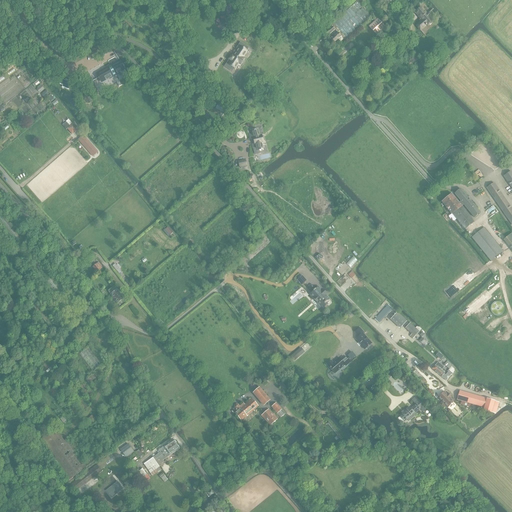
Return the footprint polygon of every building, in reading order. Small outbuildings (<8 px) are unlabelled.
[(338,32),(341,36),(346,40),(371,18),(361,6),(366,1),(364,0),(358,0),(358,1),(331,25),(330,24),(322,31),(327,37),(335,30),(338,32)] [(421,23),(417,26),(420,31),(425,26),(426,27),(427,26),(427,27),(429,25),(430,26),(432,24),(431,23),(433,22),(430,18),(431,17),(428,14),(427,15),(421,8),(416,13),(421,19),(420,21),(421,23)] [(369,27),(378,37),(387,28),(378,18),(369,27)] [(333,43),(341,36),(338,32),(330,39),(333,43)] [(228,62),(225,66),(229,69),(230,68),(231,67),(235,69),(239,64),(240,65),(244,59),(243,58),(247,51),(246,51),(248,48),(241,43),(237,48),(238,50),(234,56),(235,56),(234,57),(231,56),(228,60),(230,60),(228,62)] [(116,63),(98,74),(100,78),(104,75),(107,80),(126,69),(122,61),(116,65),(116,63)] [(64,76),(62,81),(64,82),(64,84),(71,86),(74,79),(63,75),(63,76),(64,76)] [(78,130),(73,124),(69,120),(64,125),(67,129),(72,135),(78,130)] [(253,135),(250,135),(251,139),(253,138),(255,144),(252,145),(253,149),(256,148),(257,151),(259,150),(259,151),(261,151),(261,150),(263,149),(261,143),(263,143),(262,136),(259,136),(258,130),(256,131),(256,130),(254,130),(254,131),(252,131),(253,135)] [(83,136),(79,140),(93,156),(98,152),(83,136)] [(511,173),(511,172),(505,176),(511,186),(511,210),(494,184),(487,188),(511,223),(511,173)] [(459,203),(462,207),(464,205),(474,218),(480,213),(461,189),(455,194),(461,202),(459,203)] [(462,207),(459,203),(452,194),(442,202),(452,214),(452,215),(461,207),(462,207)] [(61,280),(23,232),(0,202),(0,232),(15,251),(11,255),(15,260),(19,257),(55,304),(70,292),(75,299),(79,296),(70,285),(74,283),(70,277),(67,280),(64,277),(61,280)] [(451,219),(454,216),(465,230),(474,223),(461,207),(452,215),(452,214),(449,216),(451,219)] [(503,251),(488,232),(484,228),(472,238),(491,261),(503,251)] [(103,272),(101,270),(103,268),(98,263),(93,267),(97,273),(98,272),(99,274),(103,272)] [(129,282),(128,283),(113,264),(111,266),(126,285),(129,288),(132,286),(129,282)] [(297,280),(301,286),(307,281),(302,275),(297,280)] [(327,303),(327,302),(330,299),(327,296),(328,295),(322,289),(321,290),(318,287),(310,295),(312,298),(317,304),(319,303),(324,308),(328,304),(326,303),(327,303)] [(117,290),(117,289),(110,295),(117,304),(124,299),(124,298),(124,299),(117,290)] [(32,315),(49,337),(59,329),(37,300),(26,308),(27,308),(22,312),(27,319),(32,315)] [(379,323),(379,322),(392,308),(388,305),(375,319),(379,323)] [(100,313),(95,307),(92,310),(96,316),(100,313)] [(400,328),(406,322),(396,313),(391,319),(400,328)] [(91,331),(101,324),(108,319),(105,314),(95,322),(88,327),(91,331)] [(87,334),(83,328),(78,321),(60,334),(64,339),(73,332),(75,334),(80,331),(84,336),(87,334)] [(410,337),(413,339),(420,332),(410,323),(405,329),(412,334),(410,337)] [(372,343),(363,333),(364,332),(360,328),(355,332),(359,337),(356,339),(365,350),(372,343)] [(90,346),(80,354),(93,372),(104,364),(90,346)] [(295,360),(304,352),(301,348),(291,356),(295,360)] [(346,366),(351,362),(346,357),(342,361),(339,358),(333,363),(331,361),(327,364),(329,367),(335,373),(345,365),(346,366)] [(450,370),(449,369),(447,372),(443,369),(444,368),(438,362),(432,369),(441,377),(444,375),(445,376),(446,375),(446,374),(450,370)] [(455,368),(453,366),(451,364),(448,368),(449,369),(450,370),(446,374),(446,375),(445,376),(444,375),(441,377),(446,381),(448,379),(454,371),(454,369),(455,368)] [(86,380),(89,383),(108,369),(105,366),(86,380)] [(423,377),(416,370),(413,372),(420,379),(423,377)] [(290,388),(284,381),(279,385),(281,387),(282,386),(286,391),(290,388)] [(54,397),(59,392),(55,387),(51,390),(53,393),(52,394),(54,397)] [(270,400),(260,389),(260,388),(254,393),(264,405),(270,400)] [(471,404),(474,395),(460,391),(457,400),(462,401),(460,404),(470,407),(470,404),(471,404)] [(448,394),(447,395),(444,392),(438,398),(448,408),(454,402),(450,398),(451,397),(448,394)] [(495,401),(487,399),(474,395),(471,404),(473,404),(478,406),(479,406),(482,407),(481,410),(491,413),(495,401)] [(426,409),(419,401),(416,397),(412,400),(416,404),(411,409),(409,407),(399,416),(405,422),(414,413),(415,414),(421,409),(423,412),(426,409)] [(242,420),(258,406),(251,399),(245,405),(244,403),(240,406),(238,404),(236,404),(234,406),(234,408),(236,409),(237,409),(238,411),(236,413),(242,420)] [(282,410),(276,403),(272,407),(278,413),(282,410)] [(269,410),(264,414),(262,416),(270,425),(277,419),(269,410)] [(40,436),(55,425),(56,424),(52,419),(36,430),(40,436)] [(341,440),(342,439),(343,438),(329,422),(327,424),(341,440)] [(86,469),(66,440),(64,441),(59,433),(60,432),(57,428),(39,441),(69,481),(86,469)] [(177,445),(176,443),(177,442),(175,440),(174,441),(174,440),(159,450),(160,453),(152,459),(144,464),(149,471),(157,464),(155,460),(177,445)] [(121,450),(127,458),(134,452),(128,444),(121,450)] [(179,446),(178,446),(177,445),(155,460),(157,464),(159,466),(164,462),(163,461),(180,449),(179,449),(180,448),(179,446)] [(139,458),(142,456),(141,453),(142,453),(140,451),(139,452),(139,450),(135,453),(137,455),(130,461),(132,463),(139,458)] [(76,491),(96,476),(102,472),(101,470),(116,459),(112,454),(97,465),(71,485),(76,491)] [(160,467),(159,466),(157,464),(149,471),(150,474),(160,467)] [(150,487),(142,477),(139,479),(147,490),(150,487)] [(122,489),(117,482),(105,491),(111,498),(122,489)] [(133,508),(142,501),(143,503),(150,497),(145,492),(139,497),(130,504),(133,508)]
